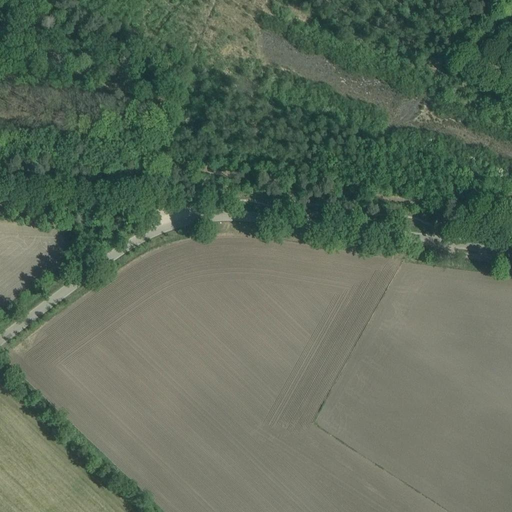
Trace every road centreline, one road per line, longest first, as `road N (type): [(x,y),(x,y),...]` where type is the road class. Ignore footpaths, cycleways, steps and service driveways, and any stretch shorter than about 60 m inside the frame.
road 1 (unclassified): [(511,251),(261,218),(194,219)]
road 2 (unclassified): [(0,341),(119,251),(194,219)]
road 3 (track): [(194,219),(152,208),(0,200)]
road 4 (track): [(424,0),(511,84)]
